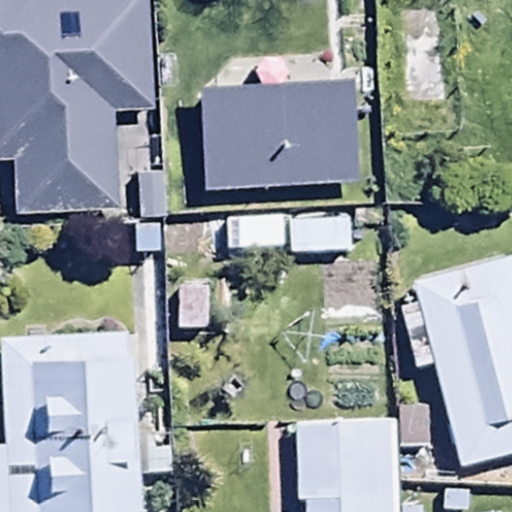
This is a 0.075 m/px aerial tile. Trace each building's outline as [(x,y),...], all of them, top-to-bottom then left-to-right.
[(0,0),(0,159),(8,159),(10,215),(110,212),(107,112),(149,111),(146,0),(0,0)] [(347,147),(341,45),(187,54),(193,156),(347,147)] [(278,168),(279,214),(350,213),(349,167),(278,168)] [(511,449),(511,253),(406,281),(411,300),(392,305),(408,366),(427,361),(455,465),(511,449)] [(126,330),(0,336),(0,427),(1,444),(0,444),(0,511),(135,511),(134,475),(168,474),(165,432),(131,434),(126,330)] [(387,511),(387,372),(287,373),(287,463),(331,462),(331,511),(387,511)]
